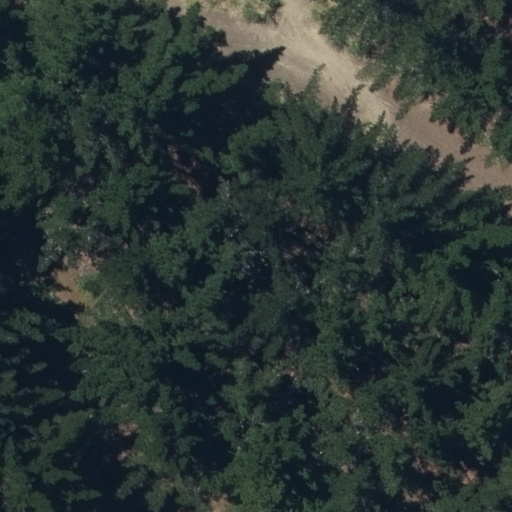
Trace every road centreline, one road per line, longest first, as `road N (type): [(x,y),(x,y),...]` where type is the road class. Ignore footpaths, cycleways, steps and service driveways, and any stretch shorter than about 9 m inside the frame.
road 1 (track): [(511,337),(28,0)]
road 2 (track): [(0,192),(155,511)]
